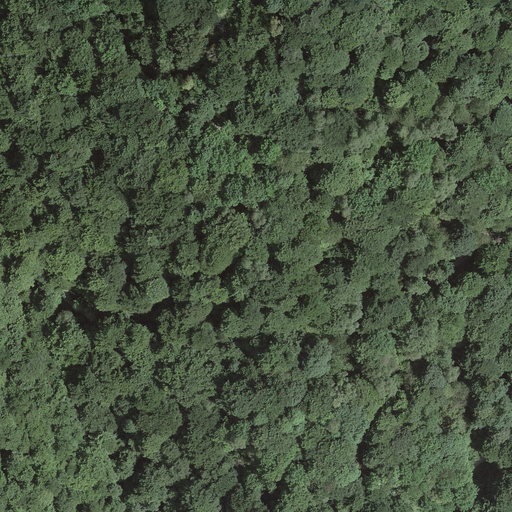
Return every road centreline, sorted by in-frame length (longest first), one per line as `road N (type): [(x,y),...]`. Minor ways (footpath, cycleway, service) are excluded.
road 1 (track): [(511,205),(450,268),(317,369),(286,380),(129,320),(73,285),(66,292),(284,499),(346,502),(502,461),(498,473),(440,511)]
road 2 (track): [(101,0),(149,62),(262,164),(375,152),(426,138),(511,97)]
